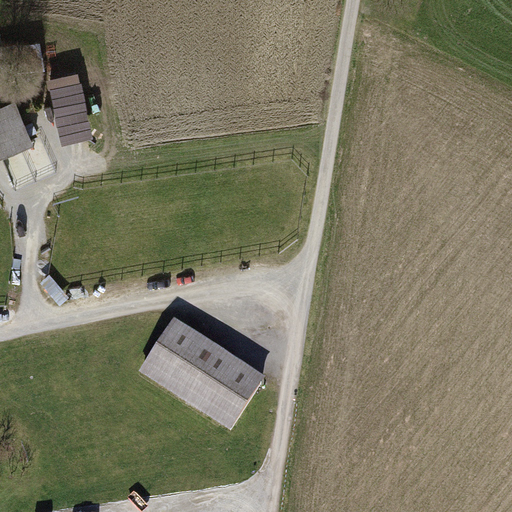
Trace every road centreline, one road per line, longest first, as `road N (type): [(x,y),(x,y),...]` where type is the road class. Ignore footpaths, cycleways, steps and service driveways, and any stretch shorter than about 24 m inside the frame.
road 1 (track): [(269,511),(356,0)]
road 2 (track): [(26,321),(35,233),(0,178)]
